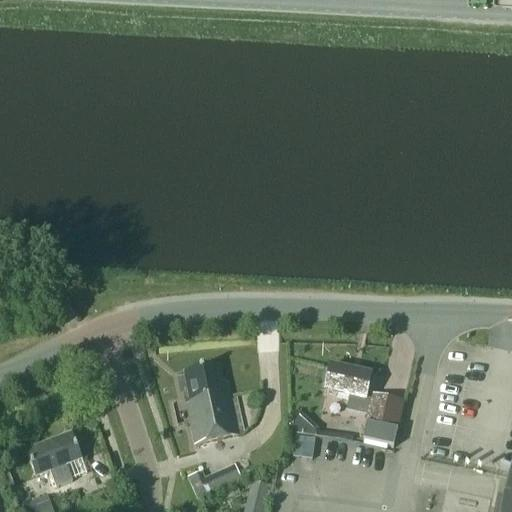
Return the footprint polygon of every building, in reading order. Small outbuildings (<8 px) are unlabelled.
[(227,382),(220,384),(217,368),(185,374),(190,396),(184,398),(195,447),(239,437),(227,382)] [(394,451),(404,409),(374,402),(373,405),(365,404),(371,377),(329,368),(324,395),(349,400),(346,413),(370,418),(364,444),(394,451)] [(320,437),(323,424),(302,420),(300,432),(320,437)] [(67,468),(81,462),(71,436),(26,453),(36,480),(50,474),(56,489),(73,483),(67,468)] [(300,456),(318,457),(319,439),(301,438),(300,456)] [(205,482),(201,473),(187,479),(197,502),(241,482),(235,468),(205,482)] [(511,511),(511,468),(504,498),(496,496),(493,511),(511,511)] [(244,510),(251,511),(262,511),(269,486),(251,482),(244,510)] [(20,507),(21,511),(43,511),(52,509),(47,497),(26,505),(20,507)]
